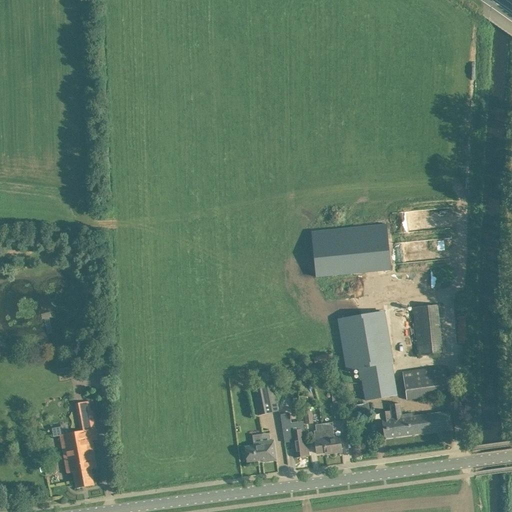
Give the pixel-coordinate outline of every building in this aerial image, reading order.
[(393,234),(454,226),(451,206),(391,213),(393,234)] [(387,225),(311,231),(316,279),(392,272),(389,239),(387,225)] [(402,261),(454,259),(453,237),(439,238),(439,242),(401,243),(402,261)] [(437,305),(412,308),(417,354),(441,352),(437,305)] [(383,312),(340,319),(349,370),(360,368),(365,400),(397,395),(383,312)] [(313,358),(315,365),(330,361),(328,354),(313,358)] [(449,394),(445,367),(402,372),(406,400),(449,394)] [(291,368),(282,370),(285,382),(294,380),(291,368)] [(268,385),(254,387),(259,415),(273,413),(268,385)] [(332,402),(335,422),(342,421),(339,401),(332,402)] [(277,404),(278,405),(279,410),(280,410),(282,423),(291,422),(288,402),(277,404)] [(389,412),(381,413),(383,429),(385,439),(421,434),(418,416),(416,416),(414,416),(414,413),(401,415),(400,404),(390,405),(390,411),(391,419),(390,419),(389,412)] [(368,406),(355,408),(356,416),(369,413),(368,406)] [(311,411),(304,412),(306,424),(313,423),(311,411)] [(69,435),(60,436),(67,474),(73,473),(76,488),(94,485),(90,469),(96,468),(91,441),(97,440),(95,430),(92,412),(91,412),(78,414),(81,432),(69,435)] [(449,412),(418,416),(421,434),(452,429),(449,412)] [(334,439),(333,425),(315,427),(317,441),(314,441),(316,454),(323,453),(323,454),(342,452),(340,438),(334,439)] [(302,429),(292,431),(295,458),(309,456),(307,439),(303,440),(302,429)] [(276,460),(274,441),(254,444),(255,446),(245,447),(247,462),(263,460),(263,462),(276,460)]
